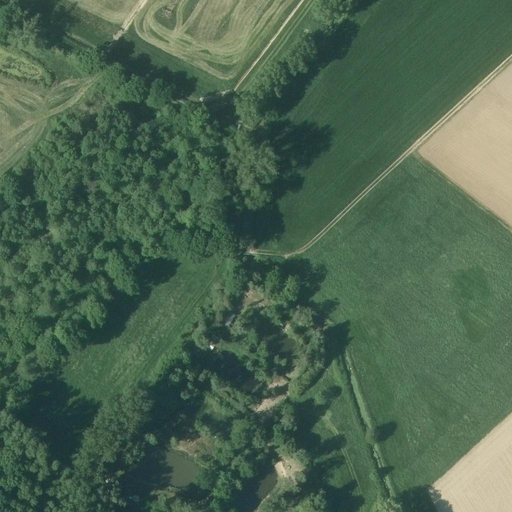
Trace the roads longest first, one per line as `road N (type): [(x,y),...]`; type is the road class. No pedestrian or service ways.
road 1 (track): [(241,250),(279,255),(308,246),(511,58)]
road 2 (track): [(211,511),(211,500),(283,402)]
road 3 (track): [(511,232),(409,152)]
